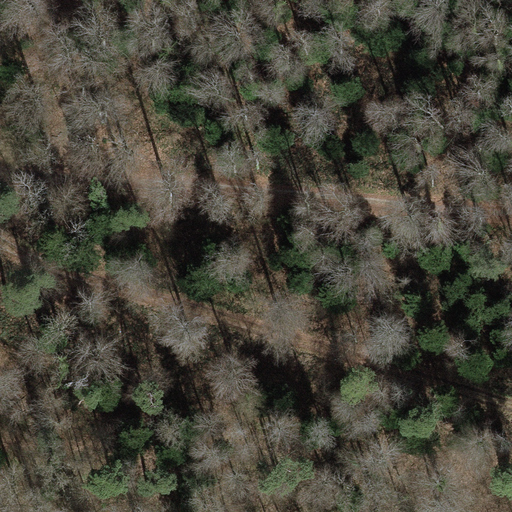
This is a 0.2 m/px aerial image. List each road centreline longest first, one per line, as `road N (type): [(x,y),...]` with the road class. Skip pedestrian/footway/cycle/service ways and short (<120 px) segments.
road 1 (track): [(511,403),(34,259),(0,239)]
road 2 (track): [(511,212),(0,164)]
